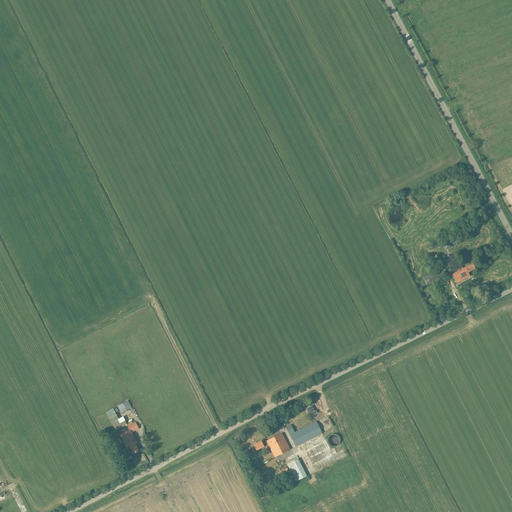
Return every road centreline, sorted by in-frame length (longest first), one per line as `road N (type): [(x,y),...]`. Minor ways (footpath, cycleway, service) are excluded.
road 1 (unclassified): [(66,511),(511,290)]
road 2 (tertiary): [(511,236),(386,0)]
